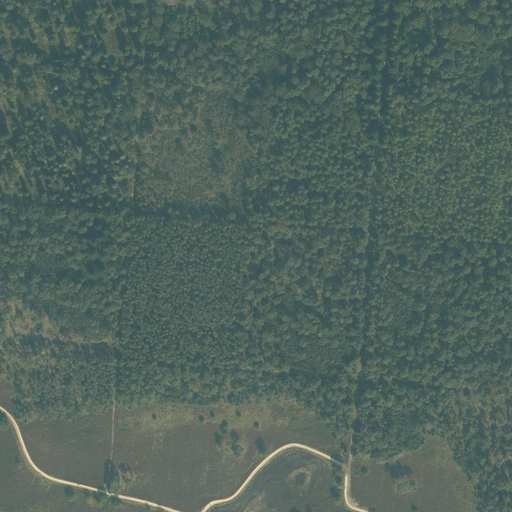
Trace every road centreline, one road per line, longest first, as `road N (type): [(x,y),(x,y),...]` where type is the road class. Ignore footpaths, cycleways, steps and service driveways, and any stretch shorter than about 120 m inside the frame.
road 1 (track): [(511,392),(0,347)]
road 2 (track): [(379,102),(0,60)]
road 3 (track): [(0,201),(369,233)]
road 4 (track): [(105,494),(131,180)]
road 5 (track): [(369,233),(348,472)]
road 6 (track): [(131,180),(147,0)]
road 7 (track): [(348,472),(294,445),(204,511)]
road 8 (track): [(105,494),(39,475),(0,411)]
road 9 (track): [(369,233),(511,245)]
road 10 (track): [(511,111),(379,102)]
road 11 (track): [(379,102),(369,233)]
